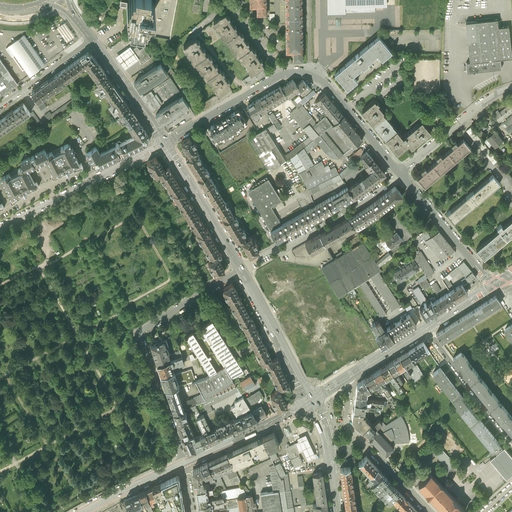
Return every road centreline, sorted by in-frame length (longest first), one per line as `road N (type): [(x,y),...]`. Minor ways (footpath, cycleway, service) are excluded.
road 1 (residential): [(399,173),(308,73),(279,75),(164,142)]
road 2 (residential): [(183,463),(139,333),(241,269)]
road 3 (residential): [(164,142),(0,227)]
road 4 (secondary): [(241,269),(164,142)]
road 5 (secondary): [(310,400),(241,269)]
road 6 (residential): [(495,284),(399,173)]
road 7 (secondary): [(183,463),(310,400)]
road 8 (residential): [(425,327),(511,439)]
road 9 (residential): [(399,173),(511,88)]
road 10 (secondary): [(310,400),(425,327)]
road 11 (residential): [(429,511),(360,439),(328,452)]
road 12 (secondary): [(164,142),(91,41)]
